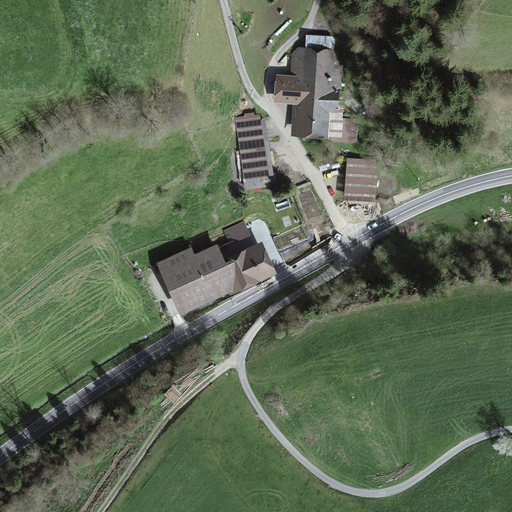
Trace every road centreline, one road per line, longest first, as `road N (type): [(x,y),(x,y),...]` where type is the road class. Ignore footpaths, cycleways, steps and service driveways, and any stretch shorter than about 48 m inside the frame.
road 1 (unclassified): [(511,429),(469,442),(398,488),(372,493),(326,480),(281,439),(246,387),(242,353),(270,312),(351,259),(349,242)]
road 2 (secondary): [(349,242),(116,375),(0,456)]
road 3 (track): [(99,511),(180,401),(241,360)]
road 4 (secondary): [(511,175),(443,194),(349,242)]
road 5 (unclassified): [(349,242),(270,110)]
road 6 (unclassified): [(317,0),(273,65),(270,110)]
road 7 (unclassified): [(270,110),(245,80),(223,0)]
